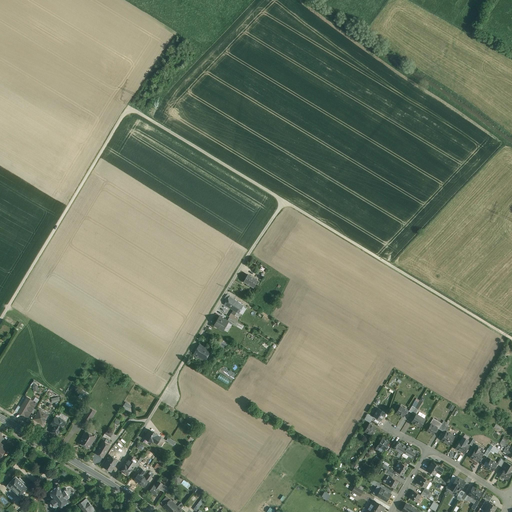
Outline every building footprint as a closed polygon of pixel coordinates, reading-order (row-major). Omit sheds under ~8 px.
[(258,281),(248,275),(244,281),(254,287),(258,281)] [(228,299),(224,304),(239,313),(244,305),(230,296),(228,299)] [(227,321),(219,316),(214,325),(223,331),(229,321),(227,321)] [(237,322),(229,317),(227,321),(229,321),(235,325),(236,323),(237,322)] [(21,330),(24,324),(20,321),(16,328),(21,330)] [(207,348),(199,344),(193,354),(205,361),(211,351),(207,348)] [(413,405),(420,408),(425,398),(422,396),(420,399),(416,398),(413,405)] [(36,403),(27,397),(19,411),(28,417),(36,403)] [(126,401),(123,407),(131,412),(134,406),(126,401)] [(408,410),(400,406),(396,412),(404,417),(408,410)] [(385,412),(378,408),(374,416),(381,420),(381,419),(382,417),(382,418),(385,412)] [(48,415),(39,411),(35,419),(43,424),(48,415)] [(87,414),(82,421),(87,425),(92,417),(87,414)] [(425,419),(417,414),(412,422),(420,427),(425,419)] [(60,419),(56,417),(51,424),(55,426),(51,432),(57,435),(60,429),(61,430),(65,422),(63,421),(63,420),(61,419),(60,419)] [(442,423),(433,418),(430,423),(431,424),(431,423),(438,427),(437,428),(439,428),(442,423)] [(369,424),(369,423),(365,431),(372,435),(376,428),(372,425),(369,424)] [(438,427),(431,423),(431,424),(427,431),(433,435),(437,428),(438,427)] [(157,434),(150,430),(145,438),(152,442),(153,441),(157,434)] [(455,436),(446,431),(442,439),(450,444),(455,436)] [(87,433),(86,434),(84,437),(83,437),(80,441),(80,443),(88,447),(89,447),(95,438),(95,437),(92,435),(90,435),(87,433)] [(161,437),(157,434),(153,441),(157,444),(161,437)] [(176,442),(169,437),(166,441),(174,445),(176,442)] [(386,441),(382,438),(378,445),(385,449),(389,443),(388,442),(386,441)] [(461,440),(456,448),(464,453),(469,445),(466,443),(461,440)] [(103,441),(96,452),(103,457),(105,453),(106,453),(107,450),(110,445),(109,445),(104,442),(103,441)] [(407,447),(398,442),(397,443),(394,448),(403,453),(404,452),(407,447)] [(417,451),(408,446),(407,447),(404,452),(413,458),(417,451)] [(478,451),(475,449),(470,457),(478,462),(483,454),(478,451)] [(111,456),(111,455),(103,467),(111,472),(119,460),(114,457),(111,456)] [(497,463),(490,459),(486,467),(493,470),(497,463)] [(131,460),(128,465),(126,464),(121,470),(128,475),(135,466),(136,464),(131,460)] [(389,469),(387,473),(391,475),(394,469),(388,466),(390,463),(386,461),(383,466),(389,469)] [(432,461),(427,470),(435,475),(440,466),(432,461)] [(160,471),(163,466),(157,462),(154,467),(160,471)] [(402,463),(397,471),(402,475),(407,467),(402,463)] [(511,472),(505,468),(505,469),(501,475),(507,479),(511,472)] [(139,473),(134,479),(139,483),(144,477),(143,476),(139,473)] [(26,483),(20,477),(19,477),(19,478),(16,476),(7,485),(11,488),(11,489),(12,488),(18,493),(22,497),(25,493),(24,491),(28,487),(25,484),(26,483)] [(146,478),(144,477),(139,483),(145,487),(149,480),(146,478)] [(398,481),(392,477),(388,484),(394,488),(397,484),(398,481)] [(429,481),(423,477),(419,483),(426,488),(429,481)] [(453,482),(450,488),(451,488),(458,493),(465,482),(457,477),(453,482)] [(154,484),(150,491),(155,495),(160,488),(159,488),(156,485),(154,484)] [(62,492),(58,485),(49,492),(54,498),(51,500),(56,506),(59,505),(61,508),(70,501),(67,498),(70,496),(65,490),(62,492)] [(363,491),(355,486),(352,491),(360,496),(363,491)] [(481,492),(473,487),(468,494),(476,499),(476,500),(481,492)] [(18,493),(12,488),(11,489),(11,488),(9,491),(15,496),(18,493)] [(391,494),(381,488),(377,495),(387,501),(391,494)] [(328,500),(331,494),(325,491),(322,497),(328,500)] [(421,495),(414,491),(410,498),(417,502),(421,495)] [(204,495),(193,508),(196,511),(207,498),(204,495)] [(92,511),(95,510),(86,498),(79,503),(85,511),(92,511)] [(171,511),(177,506),(170,500),(164,506),(170,511),(171,511)] [(382,511),(385,507),(373,500),(367,510),(370,511),(382,511)] [(433,501),(430,508),(436,510),(439,503),(433,501)] [(493,511),(497,507),(489,502),(486,506),(484,510),(487,511),(493,511)] [(417,511),(418,510),(407,503),(402,511),(404,511),(417,511)]
